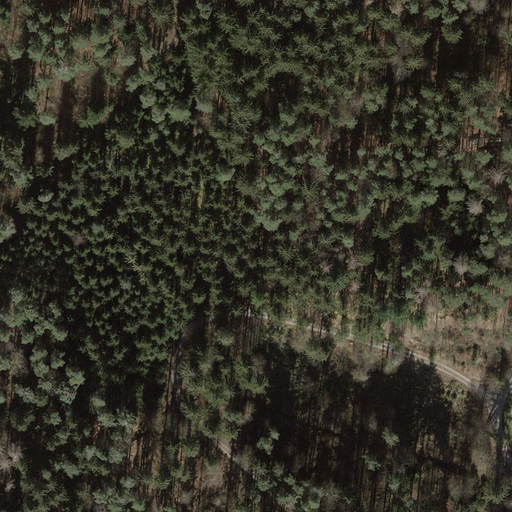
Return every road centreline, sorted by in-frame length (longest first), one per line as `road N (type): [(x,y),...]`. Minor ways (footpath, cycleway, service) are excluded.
road 1 (track): [(294,511),(192,421),(174,393),(175,351),(196,323),(231,311),(277,319),(434,363),(499,405)]
road 2 (track): [(0,242),(156,64),(180,28),(184,0)]
